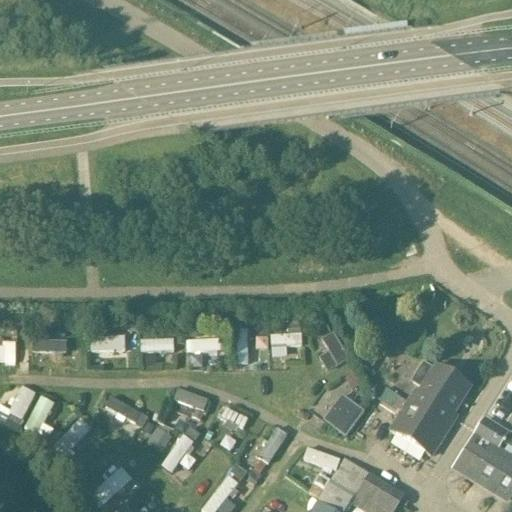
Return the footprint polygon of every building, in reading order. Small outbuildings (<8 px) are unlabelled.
[(236,331),(238,368),(249,368),(248,330),(236,331)] [(334,334),(323,340),(330,354),(320,360),(327,373),(348,361),(334,334)] [(303,347),(302,336),(270,337),(271,349),(303,347)] [(91,338),(91,361),(112,361),(113,353),(125,353),(125,339),(91,338)] [(221,353),(220,340),(186,342),(187,355),(221,353)] [(140,342),(140,355),(174,353),(173,341),(140,342)] [(0,343),(0,365),(15,365),(16,343),(0,343)] [(66,343),(32,344),(33,354),(67,353),(66,343)] [(430,460),(457,418),(453,416),(470,389),(436,367),(433,372),(423,365),(410,385),(420,392),(419,394),(415,392),(407,405),(399,400),(399,399),(386,391),(380,401),(401,415),(389,434),(430,460)] [(6,419),(20,426),(36,396),(21,388),(6,419)] [(177,390),(172,407),(202,417),(208,401),(177,390)] [(111,397),(105,408),(143,429),(149,419),(111,397)] [(341,397),(323,423),(346,438),(364,412),(341,397)] [(38,398),(25,431),(44,439),(57,405),(38,398)] [(240,433),(247,421),(226,409),(219,421),(240,433)] [(62,464),(92,431),(80,420),(49,453),(62,464)] [(173,431),(196,443),(201,433),(179,421),(173,431)] [(483,423),(476,435),(498,449),(503,442),(506,437),(483,423)] [(157,428),(147,443),(163,454),(173,440),(157,428)] [(268,465),(287,437),(276,429),(257,458),(268,465)] [(187,455),(193,444),(180,437),(161,469),(172,475),(178,465),(189,472),(196,460),(187,455)] [(455,468),(508,501),(511,494),(511,464),(472,440),(455,468)] [(306,450),(302,463),(335,474),(339,460),(306,450)] [(348,511),(351,508),(358,511),(396,511),(400,506),(406,509),(408,505),(403,501),(404,499),(369,477),(368,478),(344,462),(318,504),(317,503),(310,511),(348,511)] [(232,511),(236,508),(226,499),(247,476),(238,468),(199,511),(232,511)] [(91,497),(102,510),(133,483),(122,470),(91,497)]
